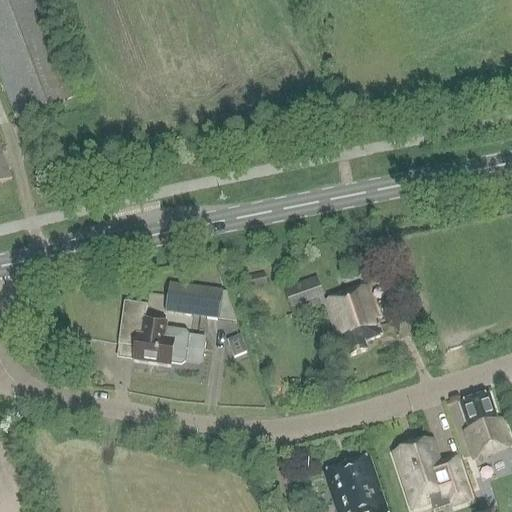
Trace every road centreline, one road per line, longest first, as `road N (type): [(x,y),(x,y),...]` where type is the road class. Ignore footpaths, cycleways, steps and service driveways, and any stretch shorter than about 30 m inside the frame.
road 1 (unclassified): [(0,357),(12,384),(171,420),(260,429),(359,411),(511,363)]
road 2 (secondary): [(0,266),(511,163)]
